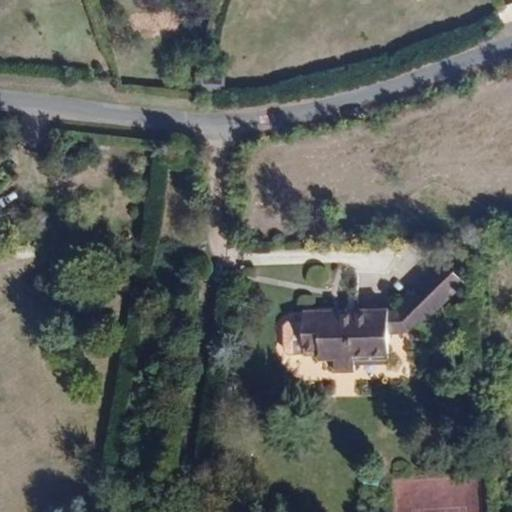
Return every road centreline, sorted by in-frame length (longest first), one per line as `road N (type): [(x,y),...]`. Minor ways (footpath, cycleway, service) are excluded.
road 1 (residential): [(511,48),(343,107),(230,124),(0,100)]
road 2 (track): [(179,511),(230,124)]
